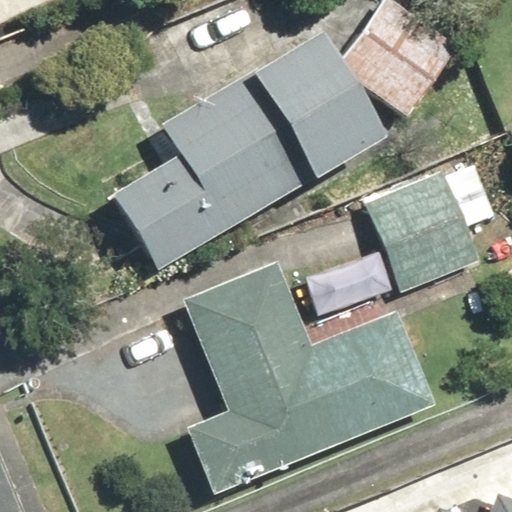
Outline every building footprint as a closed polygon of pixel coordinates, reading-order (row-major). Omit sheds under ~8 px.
[(417,0),(379,0),(333,68),(402,115),(461,29),(417,0)] [(93,204),(135,279),(360,154),(299,45),(143,131),(162,166),(93,204)] [(442,172),(363,201),(396,290),(475,261),(442,172)] [(171,435),(195,496),(421,409),(384,315),(294,349),(260,262),(166,298),(213,419),(171,435)] [(511,511),(511,507),(481,496),(475,511),(511,511)]
